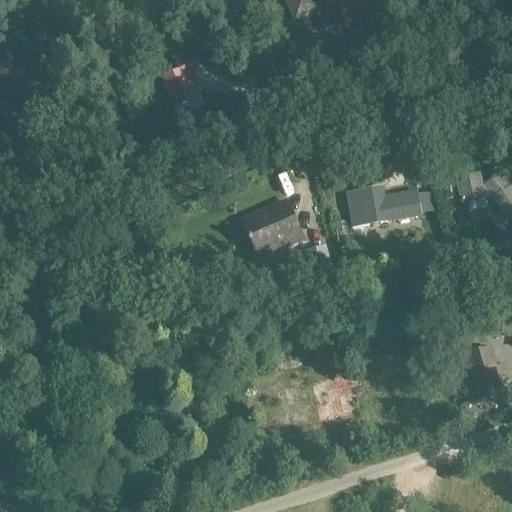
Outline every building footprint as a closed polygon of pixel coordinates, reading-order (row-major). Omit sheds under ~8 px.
[(326,32),(335,28),(337,32),(367,17),(358,0),(338,0),(336,1),(335,0),(285,0),(286,0),(285,1),(296,22),(316,12),(326,32)] [(180,73),(162,80),(166,89),(168,88),(176,109),(195,102),(191,93),(198,90),(191,72),(201,68),(197,58),(194,59),(192,53),(175,59),(180,73)] [(41,103),(0,97),(0,128),(37,134),(41,103)] [(511,195),(500,177),(486,186),(511,226),(511,195)] [(463,204),(483,200),(478,178),(459,182),(463,204)] [(383,189),(346,196),(352,230),(421,218),(417,195),(385,200),(383,189)] [(445,214),(455,213),(453,203),(443,205),(445,214)] [(293,218),(287,205),(243,224),(259,261),(303,241),(296,226),(298,220),(293,218)] [(503,336),(511,337),(511,324),(506,324),(503,336)] [(447,347),(452,362),(465,359),(470,357),(466,342),(447,347)] [(470,357),(465,359),(477,402),(504,394),(501,383),(509,381),(506,369),(497,371),(492,351),(470,357)]
